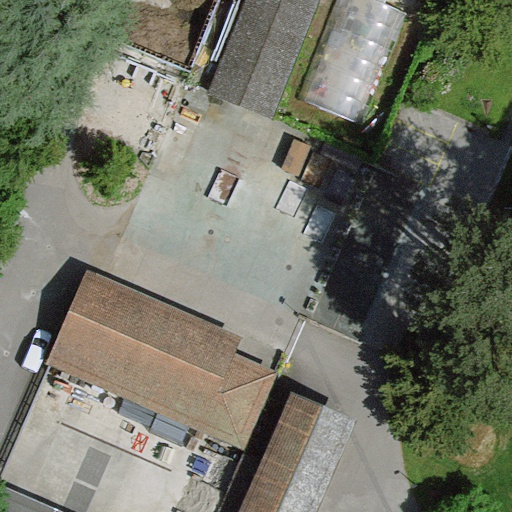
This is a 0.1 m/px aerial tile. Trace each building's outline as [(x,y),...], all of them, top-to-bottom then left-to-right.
[(251,0),(211,94),(267,118),(318,0),(251,0)] [(338,0),(299,96),(357,120),(402,14),(367,0),(338,0)] [(171,217),(202,230),(218,194),(187,180),(171,217)] [(82,276),(46,367),(237,449),(276,364),(82,276)] [(310,511),(354,415),(294,388),(238,511),(310,511)] [(49,511),(0,490),(0,511),(49,511)]
